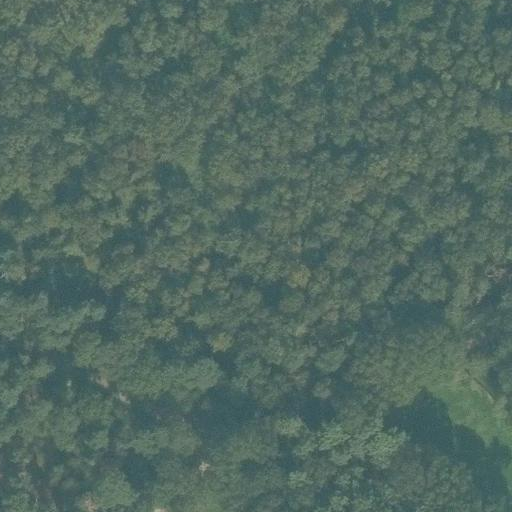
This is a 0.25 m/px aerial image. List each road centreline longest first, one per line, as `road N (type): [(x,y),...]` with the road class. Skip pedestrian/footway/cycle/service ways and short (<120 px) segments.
road 1 (track): [(511,325),(232,449)]
road 2 (track): [(232,449),(203,424),(0,332)]
